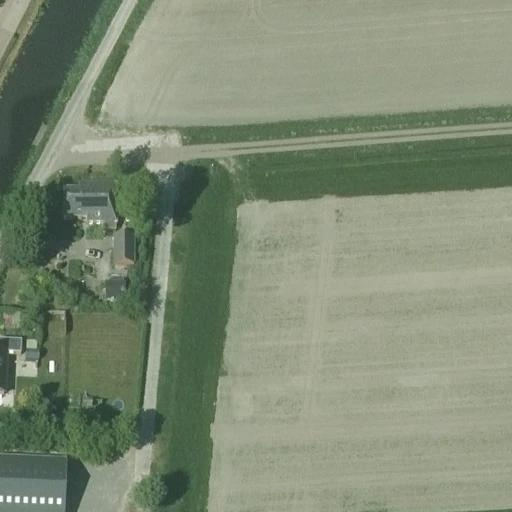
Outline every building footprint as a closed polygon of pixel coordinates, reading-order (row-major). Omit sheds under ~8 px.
[(113,230),(113,183),(75,183),(76,193),(62,193),(62,221),(84,221),(84,226),(100,226),(100,231),(113,230)] [(131,238),(113,238),(113,266),(131,266),(131,238)] [(108,302),(123,302),(123,287),(108,287),(108,302)] [(21,342),(0,341),(0,395),(5,396),(6,355),(21,355),(21,342)] [(39,362),(39,352),(26,352),(25,361),(39,362)] [(65,511),(68,463),(0,460),(0,511),(65,511)]
